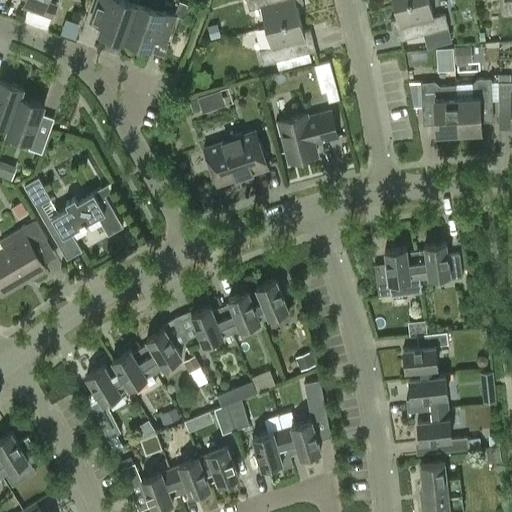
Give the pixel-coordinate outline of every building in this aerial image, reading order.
[(35,0),(34,4),(57,12),(61,0),(59,0),(35,0)] [(97,0),(96,3),(89,25),(100,29),(99,32),(125,41),(125,39),(137,4),(137,3),(127,0),(97,0)] [(137,4),(125,39),(150,48),(154,36),(165,40),(174,16),(175,14),(174,14),(152,6),(154,0),(137,0),(137,3),(137,4)] [(263,5),(268,25),(301,16),(298,3),(305,2),(304,0),(249,0),(251,7),(263,5)] [(430,0),(413,0),(395,5),(399,18),(392,19),(398,41),(423,34),(447,28),(450,27),(446,13),(435,16),(430,0)] [(175,14),(174,16),(184,20),(190,5),(179,1),(174,14),(175,14)] [(305,30),(301,16),(268,25),(273,45),(261,48),(264,62),(317,49),(312,28),(305,30)] [(220,36),(217,24),(208,26),(211,39),(220,36)] [(256,46),(267,45),(264,28),(253,30),(256,46)] [(447,28),(423,34),(427,48),(451,42),(447,28)] [(458,64),(474,60),(469,43),(453,47),(458,64)] [(0,123),(8,126),(19,95),(20,96),(23,87),(0,78),(0,123)] [(474,96),(457,97),(459,132),(482,131),(480,102),(493,102),(492,78),(477,79),(473,84),(474,96)] [(436,134),(459,132),(457,97),(457,85),(441,85),(436,81),(421,81),(422,105),(435,105),(436,134)] [(511,92),(511,93),(511,82),(498,82),(498,110),(511,110),(511,130),(511,92)] [(199,111),(234,101),(230,85),(194,95),(199,111)] [(326,90),(326,91),(329,101),(339,98),(337,87),(326,90)] [(6,133),(30,142),(28,148),(41,153),(47,136),(34,131),(44,104),(20,96),(19,95),(8,126),(6,133)] [(280,118),(290,159),(317,152),(314,140),(338,134),(332,109),(308,115),(307,112),(280,118)] [(217,185),(268,167),(255,129),(204,147),(217,185)] [(24,185),(55,239),(66,258),(81,249),(70,231),(97,215),(108,234),(122,225),(100,187),(77,201),(74,197),(65,202),(68,206),(49,217),(41,203),(50,198),(38,176),(24,185)] [(20,227),(20,228),(0,239),(0,240),(5,249),(0,252),(0,288),(1,290),(28,274),(31,279),(46,270),(33,248),(47,240),(34,219),(20,227)] [(415,250),(419,277),(449,273),(450,278),(462,276),(459,253),(447,254),(445,242),(424,245),(424,249),(415,250)] [(420,290),(419,277),(415,250),(406,251),(406,247),(384,250),(386,262),(374,264),(378,296),(420,290)] [(259,320),(288,308),(275,278),(255,287),(257,291),(249,294),(247,290),(259,320)] [(259,320),(247,290),(227,298),(229,302),(221,306),(231,331),(259,320)] [(231,331),(221,306),(212,309),(210,305),(190,314),(203,343),(231,331)] [(154,371),(181,354),(164,327),(146,339),(148,342),(140,347),(154,371)] [(408,378),(444,374),(444,373),(437,374),(434,344),(448,343),(446,331),(416,334),(417,346),(403,347),(405,369),(409,368),(410,377),(408,377),(408,378)] [(112,359),(129,387),(154,371),(140,347),(132,352),(130,348),(112,359)] [(312,350),(288,358),(292,370),(316,363),(312,350)] [(129,387),(112,359),(111,360),(114,363),(106,368),(104,364),(86,375),(102,403),(129,387)] [(479,372),(482,402),(496,401),(493,370),(479,372)] [(408,378),(410,398),(405,399),(407,411),(420,410),(420,409),(447,406),(444,374),(408,378)] [(309,409),(325,406),(320,379),(304,382),(309,409)] [(221,405),(226,403),(239,397),(235,386),(216,393),(221,405)] [(226,403),(234,427),(249,423),(241,397),(239,397),(226,403)] [(226,403),(221,405),(214,408),(222,432),(234,427),(226,403)] [(107,438),(120,431),(108,406),(94,413),(107,438)] [(420,409),(420,410),(421,419),(416,419),(419,441),(436,439),(438,451),(468,448),(466,435),(450,437),(447,406),(420,409)] [(163,422),(179,416),(176,407),(159,412),(163,422)] [(299,456),(320,450),(311,419),(281,428),(289,454),(298,452),(299,456)] [(261,467),(280,461),(282,467),(292,464),(289,454),(281,428),(252,436),(261,467)] [(28,435),(17,441),(11,431),(0,437),(0,472),(1,474),(27,458),(30,462),(40,456),(28,435)] [(487,446),(488,462),(500,461),(499,444),(487,446)] [(218,483),(238,475),(226,445),(197,456),(209,486),(210,486),(208,482),(216,479),(218,483)] [(209,486),(197,456),(169,467),(179,493),(188,490),(190,494),(209,486)] [(449,511),(449,510),(462,509),(459,476),(446,477),(444,460),(420,463),(422,485),(419,486),(422,508),(425,507),(425,511),(449,511)] [(122,470),(128,485),(136,482),(137,470),(135,465),(122,470)] [(179,493),(169,467),(141,479),(152,509),(172,501),(171,497),(179,493)]
